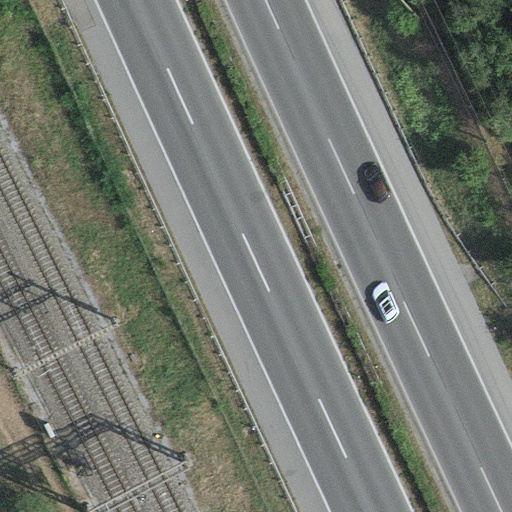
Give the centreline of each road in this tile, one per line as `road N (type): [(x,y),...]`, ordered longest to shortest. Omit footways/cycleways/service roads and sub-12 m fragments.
road 1 (motorway): [(495,511),(259,0)]
road 2 (motorway): [(133,0),(367,511)]
